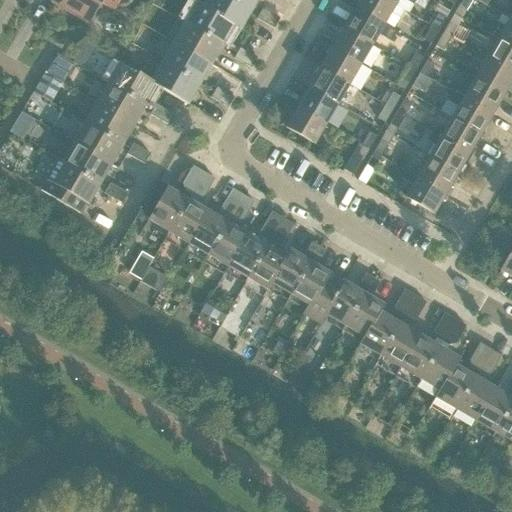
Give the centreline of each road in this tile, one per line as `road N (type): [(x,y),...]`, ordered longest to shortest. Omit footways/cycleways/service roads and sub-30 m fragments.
road 1 (residential): [(322,511),(0,324)]
road 2 (residential): [(440,282),(236,160),(232,142)]
road 3 (residential): [(112,240),(184,115),(232,142)]
road 4 (residential): [(232,142),(313,0)]
road 5 (residential): [(440,282),(511,155)]
